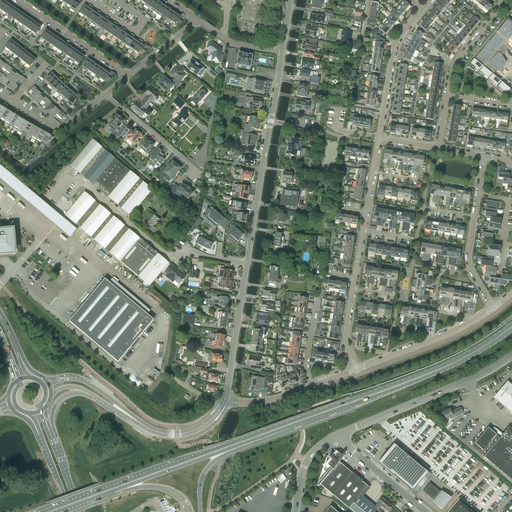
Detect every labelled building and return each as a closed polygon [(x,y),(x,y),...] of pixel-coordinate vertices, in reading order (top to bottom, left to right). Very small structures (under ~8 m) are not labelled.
[(75,0),(71,7),(70,9),(74,12),(75,10),(81,2),(79,1),(78,0),(75,0)] [(147,0),(144,5),(148,8),(154,0),(147,0)] [(156,0),(154,0),(148,8),(153,11),(159,2),(156,0)] [(399,5),(406,11),(410,6),(407,4),(409,1),(407,0),(402,0),(403,1),(399,5)] [(482,9),(488,2),(485,0),(481,0),(478,4),(483,7),(482,9)] [(322,3),(312,1),(311,8),(320,9),(322,3)] [(159,2),(153,11),(157,14),(163,5),(159,2)] [(488,2),(482,9),(484,11),(485,9),(488,11),(492,6),(488,2)] [(7,3),(2,11),(6,14),(11,6),(7,3)] [(435,8),(441,12),(445,8),(439,3),(435,8)] [(84,16),(91,6),(89,4),(87,7),(84,5),(79,13),(84,16)] [(163,5),(157,14),(161,17),(168,8),(163,5)] [(406,11),(399,5),(395,10),(402,15),(406,11)] [(11,6),(6,14),(10,17),(16,9),(11,6)] [(91,6),(84,16),(88,19),(87,20),(93,11),(91,10),(93,7),(91,6)] [(168,8),(161,17),(162,15),(166,18),(165,20),(172,11),(168,8)] [(389,13),(391,15),(398,20),(402,15),(395,10),(393,8),(389,13)] [(432,13),(437,17),(441,12),(435,8),(432,13)] [(16,9),(10,17),(14,20),(20,12),(16,9)] [(93,11),(87,20),(91,23),(99,11),(97,10),(95,12),(93,11)] [(99,11),(91,23),(95,26),(102,17),(100,15),(101,13),(99,11)] [(170,23),(176,13),(172,11),(165,20),(170,23)] [(20,12),(14,20),(19,22),(24,15),(20,12)] [(176,13),(170,23),(171,21),(175,24),(177,26),(182,22),(179,19),(180,17),(176,13)] [(428,17),(433,22),(437,17),(432,13),(428,17)] [(318,22),(322,22),(323,16),(319,15),(311,14),(310,20),(318,22)] [(24,15),(19,22),(23,25),(28,17),(24,15)] [(398,20),(391,15),(387,20),(394,25),(398,20)] [(99,29),(107,17),(105,16),(104,18),(102,17),(95,26),(99,29)] [(470,21),(475,26),(479,21),(474,16),(470,21)] [(28,17),(23,25),(27,28),(32,20),(28,17)] [(107,17),(99,29),(104,32),(110,23),(108,21),(109,19),(107,17)] [(424,22),(429,26),(433,22),(428,17),(424,22)] [(32,20),(27,28),(31,31),(37,23),(32,20)] [(394,25),(387,20),(383,24),(390,30),(394,25)] [(500,71),(502,70),(502,69),(503,69),(506,62),(506,61),(502,56),(507,49),(503,46),(511,35),(511,22),(509,21),(507,20),(506,21),(506,20),(499,30),(498,30),(489,41),(480,52),(478,54),(473,59),(474,60),(483,67),(492,75),(497,70),(498,71),(499,72),(500,72),(500,71)] [(475,26),(470,21),(466,26),(472,30),(475,26)] [(109,33),(116,23),(114,22),(112,24),(110,23),(104,32),(105,30),(109,33)] [(429,26),(424,22),(420,26),(425,31),(429,26)] [(37,23),(31,31),(36,34),(41,26),(37,23)] [(116,23),(109,33),(113,36),(118,28),(116,27),(118,24),(116,23)] [(322,29),(322,26),(312,24),(311,27),(306,26),(306,28),(305,29),(304,33),(305,34),(305,35),(315,37),(316,28),(322,29)] [(390,30),(383,24),(379,29),(385,35),(390,30)] [(472,30),(466,26),(462,30),(468,35),(472,30)] [(117,39),(124,29),(122,28),(120,30),(118,28),(113,36),(117,39)] [(124,29),(117,39),(121,42),(127,34),(125,33),(126,30),(124,29)] [(45,41),(51,33),(46,30),(41,38),(45,41)] [(342,42),(348,43),(350,32),(344,30),(342,42)] [(468,35),(462,30),(458,35),(464,40),(468,35)] [(413,36),(421,40),(424,34),(416,31),(413,36)] [(51,33),(45,41),(49,44),(55,36),(51,33)] [(126,45),(133,35),(131,33),(129,36),(127,34),(121,42),(126,45)] [(133,35),(126,45),(130,48),(129,49),(135,40),(133,39),(135,36),(133,35)] [(374,48),(383,49),(384,43),(385,40),(380,38),(381,37),(375,35),(374,40),(376,41),(375,42),(374,48)] [(464,40),(458,35),(454,39),(460,44),(464,40)] [(507,49),(507,50),(508,48),(511,51),(511,35),(503,46),(507,49)] [(55,36),(49,44),(53,46),(59,39),(55,36)] [(413,36),(411,42),(418,45),(420,46),(423,41),(421,40),(413,36)] [(59,39),(53,46),(58,49),(63,42),(59,39)] [(133,52),(141,40),(139,39),(137,41),(135,40),(129,49),(133,52)] [(460,44),(454,39),(451,44),(456,49),(460,44)] [(10,51),(15,43),(11,40),(5,47),(10,51)] [(141,40),(133,52),(134,51),(141,56),(146,52),(146,51),(142,49),(144,46),(142,44),(143,42),(141,40)] [(63,42),(58,49),(62,52),(67,44),(63,42)] [(219,63),(222,63),(223,56),(220,56),(222,49),(211,42),(210,43),(208,44),(207,47),(207,48),(213,53),(211,61),(219,63)] [(302,49),(304,49),(315,51),(316,43),(309,42),(308,45),(303,44),(302,49)] [(418,45),(411,42),(408,47),(415,51),(417,52),(420,46),(418,45)] [(15,43),(10,51),(14,54),(19,46),(15,43)] [(67,44),(62,52),(66,55),(71,47),(67,44)] [(456,49),(451,44),(447,49),(452,53),(456,49)] [(19,46),(14,54),(18,57),(23,50),(19,46)] [(70,58),(76,50),(71,47),(66,55),(70,58)] [(415,51),(408,47),(405,53),(413,56),(415,51)] [(452,53),(447,49),(443,53),(448,58),(452,53)] [(23,50),(18,57),(22,60),(27,53),(23,50)] [(74,61),(80,53),(76,50),(70,58),(74,61)] [(303,57),(313,59),(314,59),(313,60),(313,61),(314,61),(313,63),(317,63),(317,61),(319,61),(320,57),(314,56),(314,57),(314,56),(312,56),(313,53),(304,51),(304,52),(303,54),(304,54),(303,57)] [(27,53),(22,60),(26,63),(32,56),(27,53)] [(80,53),(74,61),(79,64),(84,56),(80,53)] [(237,65),(250,67),(251,63),(252,63),(253,59),(252,59),(252,56),(239,53),(237,65)] [(413,56),(405,53),(402,58),(401,63),(411,64),(412,62),(410,62),(413,56)] [(32,56),(26,63),(30,67),(36,59),(32,56)] [(87,70),(93,62),(88,59),(82,68),(86,71),(87,70)] [(203,67),(193,59),(187,67),(197,75),(203,67)] [(314,61),(313,61),(302,59),(301,67),(312,69),(313,63),(314,61)] [(2,60),(0,62),(0,71),(3,68),(6,71),(10,66),(2,60)] [(474,60),(468,67),(472,71),(475,68),(480,71),(483,67),(474,60)] [(93,62),(87,70),(91,72),(97,65),(93,62)] [(97,65),(91,72),(95,75),(101,68),(97,65)] [(380,67),(371,66),(371,65),(369,65),(368,73),(370,74),(370,73),(375,74),(375,72),(379,73),(380,67)] [(10,66),(6,71),(10,73),(7,78),(11,81),(18,73),(10,66)] [(173,81),(179,86),(181,83),(180,82),(185,76),(181,73),(183,72),(176,66),(175,68),(174,68),(171,71),(172,72),(170,74),(175,78),(173,81)] [(480,71),(477,74),(482,78),(484,75),(489,79),(492,75),(483,67),(480,71)] [(100,79),(105,71),(101,68),(95,75),(94,77),(99,80),(100,79)] [(105,71),(100,79),(107,83),(112,79),(111,79),(108,76),(110,74),(105,71)] [(18,73),(11,81),(15,84),(19,80),(23,83),(26,79),(18,73)] [(48,85),(56,77),(52,73),(45,80),(44,81),(48,85)] [(369,82),(377,83),(378,77),(374,76),(375,74),(370,73),(370,74),(370,75),(368,75),(367,78),(366,78),(366,81),(369,81),(369,82)] [(494,83),(498,87),(502,83),(492,75),(489,79),(486,82),(491,86),(494,83)] [(311,84),(317,85),(318,85),(319,78),(317,77),(310,76),(309,83),(311,84)] [(56,77),(48,85),(52,88),(60,80),(56,77)] [(179,85),(179,86),(173,81),(172,80),(170,83),(164,77),(161,80),(160,79),(157,83),(158,83),(158,84),(162,87),(161,88),(164,90),(165,89),(168,92),(173,85),(176,88),(179,85)] [(266,81),(252,79),(248,78),(246,90),(264,93),(266,81)] [(60,80),(52,88),(56,92),(63,84),(60,80)] [(498,87),(495,90),(500,94),(503,91),(507,94),(507,95),(511,90),(502,83),(498,87)] [(56,92),(59,95),(61,94),(67,87),(63,84),(56,92)] [(34,101),(42,93),(34,86),(30,90),(34,93),(30,97),(34,101)] [(59,95),(63,99),(71,90),(67,87),(61,94),(59,95)] [(144,101),(149,105),(152,100),(154,102),(159,95),(150,88),(145,94),(147,96),(144,101)] [(196,105),(206,94),(201,89),(191,101),(196,105)] [(67,102),(75,94),(71,90),(63,99),(67,102)] [(42,93),(34,101),(38,104),(42,100),(45,104),(49,100),(42,93)] [(75,94),(67,102),(71,106),(72,105),(76,108),(81,104),(80,104),(76,100),(78,98),(75,94)] [(246,97),(244,109),(249,110),(249,109),(257,111),(258,107),(261,107),(262,100),(253,98),(251,98),(246,97)] [(173,103),(180,109),(184,104),(177,98),(173,103)] [(49,100),(45,104),(49,107),(45,111),(49,114),(56,107),(49,100)] [(149,105),(144,101),(140,105),(137,103),(132,109),(141,117),(146,111),(145,109),(149,105)] [(296,101),(295,108),(302,109),(301,110),(312,112),(313,104),(312,104),(296,101)] [(56,107),(49,114),(53,118),(57,114),(62,119),(66,116),(56,107)] [(185,116),(187,113),(183,109),(180,112),(181,113),(173,122),(178,127),(187,117),(185,116)] [(6,110),(1,118),(5,121),(11,112),(6,110)] [(11,112),(5,121),(4,123),(9,125),(15,115),(11,112)] [(15,115),(9,125),(13,128),(19,118),(15,115)] [(111,122),(108,125),(112,129),(110,131),(118,139),(127,129),(123,126),(119,131),(117,129),(124,122),(120,119),(121,118),(117,115),(117,116),(116,115),(113,119),(112,118),(110,121),(111,122)] [(244,130),(251,131),(252,128),(257,129),(258,125),(257,125),(258,118),(250,117),(249,125),(245,124),(244,130)] [(19,118),(13,128),(18,131),(24,120),(19,118)] [(24,120),(18,131),(22,133),(28,123),(24,120)] [(28,123),(22,133),(27,136),(28,134),(33,126),(28,123)] [(33,126),(28,134),(32,137),(37,128),(33,126)] [(37,128),(32,137),(37,139),(41,131),(37,128)] [(139,132),(137,132),(135,130),(133,131),(131,129),(126,136),(128,137),(127,139),(133,144),(134,142),(136,144),(141,139),(138,137),(140,134),(140,133),(139,132)] [(251,131),(244,130),(243,136),(247,137),(245,144),(254,146),(255,140),(256,136),(250,135),(251,131)] [(41,131),(37,139),(36,141),(40,143),(46,133),(41,131)] [(46,133),(40,143),(45,146),(46,144),(48,141),(49,142),(54,138),(54,137),(46,133)] [(499,143),(498,151),(504,152),(505,146),(509,146),(510,135),(507,134),(505,144),(499,143)] [(299,156),(302,140),(293,138),(292,137),(292,138),(289,137),(286,154),(289,155),(290,155),(299,156)] [(154,146),(153,145),(145,139),(145,138),(145,139),(138,146),(138,147),(146,153),(146,154),(147,154),(147,153),(149,155),(154,150),(152,148),(153,146),(154,146)] [(92,185),(95,182),(115,159),(114,159),(105,151),(102,148),(92,140),(70,166),(71,167),(78,173),(79,174),(80,174),(83,177),(84,178),(91,184),(92,185)] [(160,165),(164,160),(162,158),(164,155),(160,152),(161,151),(159,149),(150,159),(151,160),(148,164),(153,168),(157,163),(160,165)] [(32,158),(32,159),(33,159),(34,160),(35,160),(35,159),(35,158),(36,158),(36,157),(36,156),(37,156),(37,155),(38,155),(39,155),(39,154),(39,153),(40,152),(40,151),(39,151),(39,150),(38,150),(39,150),(38,150),(37,150),(37,151),(36,152),(36,153),(35,153),(35,154),(34,155),(34,156),(33,156),(33,157),(33,158),(32,158)] [(389,168),(392,151),(385,150),(383,159),(386,160),(386,168),(389,168)] [(397,161),(398,152),(392,151),(389,168),(392,169),(394,161),(397,161)] [(409,164),(411,154),(405,153),(402,170),(405,171),(407,163),(409,164)] [(252,165),(254,157),(241,155),(241,159),(244,160),(244,163),(252,165)] [(417,156),(415,173),(417,173),(419,165),(422,166),(424,157),(417,156)] [(115,159),(95,182),(111,194),(108,198),(130,217),(152,190),(115,159)] [(177,166),(172,162),(169,165),(166,168),(167,169),(166,169),(163,166),(157,173),(161,176),(164,173),(171,179),(171,178),(172,179),(175,176),(174,176),(180,168),(179,168),(180,167),(178,165),(177,166)] [(26,186),(0,164),(0,176),(20,193),(72,236),(77,230),(25,187),(26,186)] [(508,179),(509,174),(504,173),(505,168),(499,167),(498,178),(503,179),(502,184),(503,179),(508,179)] [(251,181),(252,172),(240,171),(240,175),(241,175),(240,179),(251,181)] [(503,179),(502,184),(508,185),(507,190),(511,191),(511,190),(511,179),(508,179),(509,174),(508,179),(503,179)] [(384,196),(387,182),(384,181),(383,186),(379,186),(378,195),(384,196)] [(387,182),(384,196),(391,197),(392,188),(389,187),(390,182),(387,182)] [(392,188),(391,197),(397,198),(399,184),(397,183),(396,189),(392,188)] [(175,185),(170,191),(174,194),(177,190),(187,199),(188,199),(192,193),(193,193),(192,193),(189,190),(190,189),(186,186),(186,187),(182,185),(182,184),(182,185),(179,188),(175,185)] [(399,184),(397,198),(404,199),(405,190),(401,190),(402,184),(399,184)] [(237,185),(236,192),(240,192),(249,194),(249,190),(248,190),(249,187),(241,186),(237,185)] [(405,190),(404,199),(410,200),(412,186),(409,185),(408,191),(405,190)] [(443,197),(444,188),(438,187),(435,204),(438,204),(440,196),(443,197)] [(456,199),(457,190),(451,189),(448,205),(451,206),(453,198),(456,199)] [(282,190),(280,205),(289,207),(296,208),(298,193),(291,192),(282,190)] [(463,191),(461,208),(464,208),(466,201),(469,201),(470,192),(463,191)] [(236,192),(235,198),(239,199),(247,200),(247,198),(248,198),(249,194),(240,192),(236,192)] [(94,239),(112,217),(110,215),(84,193),(64,216),(90,238),(91,237),(94,239)] [(147,209),(152,204),(147,200),(143,206),(147,209)] [(486,211),(496,213),(498,202),(487,200),(486,211)] [(229,201),(228,206),(229,209),(246,211),(247,204),(229,201)] [(218,213),(211,207),(209,209),(207,207),(205,216),(207,218),(208,217),(219,227),(220,226),(223,229),(229,222),(225,219),(218,213)] [(380,227),(382,209),(376,208),(374,217),(377,218),(377,226),(380,227)] [(246,222),(247,215),(237,213),(237,210),(230,209),(229,212),(233,213),(233,214),(234,214),(233,218),(237,221),(246,222)] [(387,220),(389,210),(382,209),(380,227),(382,227),(384,219),(387,220)] [(279,214),(277,222),(284,223),(285,220),(289,220),(290,216),(292,216),(293,212),(282,211),(281,214),(279,214)] [(400,222),(401,212),(395,211),(392,229),(395,229),(397,221),(400,222)] [(344,223),(346,215),(339,214),(338,222),(335,222),(335,224),(339,225),(339,222),(344,223)] [(408,214),(405,231),(408,231),(410,223),(413,224),(414,215),(408,214)] [(153,233),(156,230),(154,228),(154,227),(159,221),(153,216),(145,226),(153,233)] [(431,230),(433,216),(430,216),(429,221),(426,220),(424,229),(431,230)] [(112,217),(94,239),(94,240),(94,241),(120,262),(139,239),(113,217),(113,218),(112,217)] [(199,217),(194,225),(198,227),(203,220),(199,217)] [(439,222),(437,231),(443,232),(446,218),(443,218),(442,223),(439,222)] [(451,224),(450,233),(456,234),(458,220),(456,220),(455,225),(451,224)] [(458,220),(456,234),(463,236),(464,226),(461,226),(462,221),(458,220)] [(500,224),(489,223),(488,231),(493,232),(494,229),(499,230),(500,224)] [(244,235),(233,226),(234,225),(233,224),(225,234),(226,234),(227,233),(238,242),(244,235)] [(0,254),(16,253),(14,229),(0,229),(0,254)] [(493,232),(488,231),(481,229),(480,232),(482,232),(481,238),(492,240),(493,232)] [(198,245),(210,250),(213,244),(201,238),(198,245)] [(129,270),(148,248),(143,244),(144,243),(139,239),(120,262),(129,270)] [(375,254),(377,240),(374,239),(373,244),(370,244),(368,253),(375,254)] [(383,246),(381,255),(388,256),(390,242),(387,241),(386,247),(383,246)] [(395,248),(394,257),(400,258),(403,244),(400,244),(399,249),(395,248)] [(433,254),(435,245),(428,244),(425,261),(428,262),(431,254),(433,254)] [(446,257),(448,247),(441,246),(438,263),(441,264),(443,256),(446,257)] [(148,248),(129,270),(139,278),(158,255),(153,250),(152,252),(148,248)] [(454,248),(451,265),(454,266),(456,258),(459,259),(460,249),(454,248)] [(500,252),(489,250),(488,258),(493,259),(493,256),(499,257),(500,252)] [(158,255),(139,278),(149,287),(156,278),(158,280),(162,275),(160,273),(168,263),(158,255)] [(493,259),(488,258),(480,257),(479,261),(482,261),(481,266),(486,266),(492,267),(493,259)] [(350,261),(339,259),(338,263),(337,262),(336,265),(338,266),(349,268),(350,261)] [(179,283),(185,276),(181,272),(181,273),(171,265),(164,274),(173,282),(175,280),(179,283)] [(370,284),(373,267),(366,266),(364,275),(368,276),(367,284),(370,284)] [(495,279),(495,278),(497,268),(492,267),(486,266),(485,277),(489,278),(490,278),(495,279)] [(378,278),(379,268),(373,267),(370,284),(373,285),(375,277),(378,278)] [(383,287),(386,269),(379,268),(378,278),(380,278),(380,286),(383,287)] [(390,280),(392,271),(386,269),(383,287),(385,287),(388,279),(390,280)] [(219,278),(232,280),(233,272),(220,270),(219,278)] [(198,279),(199,273),(189,271),(188,278),(198,279)] [(278,274),(269,273),(268,282),(277,283),(278,274)] [(417,280),(431,283),(431,280),(426,279),(427,275),(418,274),(417,280)] [(500,285),(505,286),(506,281),(511,282),(511,276),(511,275),(501,274),(500,279),(500,285)] [(118,362),(154,319),(105,278),(69,321),(118,362)] [(232,280),(219,278),(218,287),(230,289),(232,280)] [(490,278),(489,283),(494,284),(493,289),(497,290),(499,290),(500,285),(500,279),(495,278),(495,279),(490,278)] [(333,289),(334,281),(328,280),(324,280),(323,285),(324,285),(324,289),(327,289),(327,288),(333,289)] [(425,288),(416,287),(415,293),(429,296),(429,293),(424,292),(425,288)] [(452,298),(454,289),(447,288),(444,305),(447,306),(449,298),(452,298)] [(465,301),(466,291),(460,290),(457,307),(460,308),(462,300),(465,301)] [(274,301),(275,295),(276,292),(270,291),(270,292),(269,292),(263,291),(262,297),(269,298),(268,303),(275,304),(275,306),(280,306),(280,302),(274,301)] [(213,300),(228,302),(229,298),(220,297),(216,297),(217,294),(207,293),(206,299),(208,299),(213,300)] [(429,296),(415,293),(414,300),(423,302),(423,298),(428,299),(429,296)] [(172,296),(169,301),(175,305),(178,300),(172,296)] [(359,311),(365,312),(368,297),(365,297),(364,301),(363,300),(362,301),(362,302),(360,302),(359,311)] [(373,304),(371,315),(377,316),(377,314),(378,314),(380,300),(377,299),(377,304),(373,304)] [(386,306),(384,315),(391,316),(393,302),(390,301),(389,306),(386,306)] [(406,324),(409,307),(402,306),(401,315),(404,316),(403,323),(406,324)] [(414,317),(415,308),(409,307),(406,324),(409,324),(411,317),(414,317)] [(426,319),(428,310),(422,309),(419,326),(421,327),(424,319),(426,319)] [(428,310),(426,319),(429,320),(429,328),(432,329),(435,311),(428,310)] [(219,320),(228,321),(229,314),(220,313),(219,320)] [(260,313),(259,316),(257,316),(255,324),(267,326),(269,318),(267,318),(268,314),(260,313)] [(182,324),(192,325),(194,315),(184,314),(182,324)] [(228,321),(219,320),(218,327),(227,329),(228,321)] [(360,342),(363,325),(357,324),(355,333),(358,333),(357,342),(360,342)] [(368,335),(370,326),(363,325),(360,342),(363,343),(365,334),(368,335)] [(252,337),(263,339),(264,332),(267,332),(267,329),(261,327),(260,330),(254,329),(252,337)] [(381,337),(382,328),(376,327),(373,344),(376,345),(378,337),(381,337)] [(382,328),(381,337),(384,338),(383,346),(386,347),(389,329),(382,328)] [(215,341),(225,343),(226,336),(216,335),(215,341)] [(263,339),(252,337),(251,345),(257,346),(256,352),(263,353),(264,347),(262,346),(263,339)] [(225,343),(215,341),(214,348),(224,349),(225,343)] [(321,360),(322,353),(318,352),(319,350),(313,349),(312,357),(315,358),(315,359),(321,360)] [(322,353),(321,360),(327,362),(329,349),(329,350),(325,350),(324,353),(322,353)] [(222,363),(223,356),(211,354),(210,361),(222,363)] [(261,370),(262,364),(259,363),(260,359),(249,357),(248,364),(256,366),(256,369),(261,370)] [(287,375),(290,384),(297,381),(296,378),(298,377),(296,371),(293,372),(294,372),(287,375)] [(218,376),(209,374),(207,374),(207,375),(200,374),(200,379),(206,380),(205,381),(217,383),(217,382),(218,381),(219,380),(218,379),(218,376)] [(290,384),(287,375),(280,378),(279,377),(277,378),(279,384),(282,383),(283,387),(290,384)] [(259,390),(260,384),(263,384),(264,378),(253,376),(251,388),(259,390)] [(511,413),(511,385),(508,382),(494,398),(511,413)] [(217,386),(208,385),(204,385),(204,390),(207,390),(207,391),(216,393),(217,386)] [(450,409),(446,411),(445,409),(438,412),(439,414),(443,421),(453,416),(454,418),(463,414),(460,407),(451,412),(450,409)] [(405,431),(412,437),(421,427),(414,421),(405,431)] [(511,480),(511,430),(509,427),(499,438),(488,429),(472,447),(511,480)] [(394,444),(378,463),(413,491),(424,478),(426,479),(430,474),(394,444)] [(340,463),(345,457),(345,456),(344,455),(343,455),(343,456),(342,456),(335,450),(335,451),(338,454),(334,459),(332,456),(331,456),(330,456),(330,457),(330,458),(332,461),(328,466),(333,470),(320,486),(319,487),(318,486),(318,485),(319,484),(327,459),(318,484),(319,484),(318,485),(318,486),(318,487),(319,487),(320,487),(321,485),(334,496),(353,474),(340,463)] [(353,474),(334,496),(349,509),(358,498),(368,487),(362,482),(363,481),(353,473),(353,474)] [(429,483),(423,491),(435,501),(434,502),(441,510),(451,498),(442,492),(441,493),(429,483)] [(374,511),(367,506),(358,498),(349,509),(352,511),(374,511)] [(367,506),(374,511),(375,511),(378,509),(380,506),(388,511),(389,511),(390,511),(391,511),(391,510),(391,509),(391,508),(390,507),(391,505),(382,498),(378,503),(378,504),(376,506),(371,502),(367,506)] [(511,511),(511,502),(510,500),(499,511),(511,511)] [(471,511),(459,502),(450,511),(471,511)]
